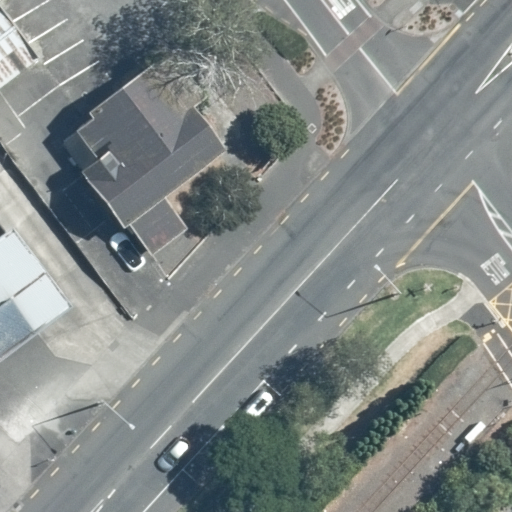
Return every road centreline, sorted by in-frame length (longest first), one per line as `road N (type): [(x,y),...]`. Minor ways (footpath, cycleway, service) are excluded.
road 1 (secondary): [(90,511),(432,137)]
road 2 (residential): [(327,0),(432,137)]
road 3 (residential): [(432,137),(511,235)]
